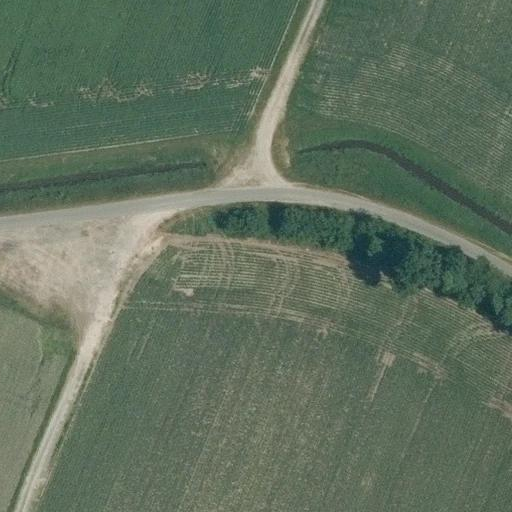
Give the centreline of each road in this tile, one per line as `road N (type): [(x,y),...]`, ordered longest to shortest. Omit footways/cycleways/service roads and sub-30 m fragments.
road 1 (track): [(511,268),(387,213),(313,196),(232,194),(0,222)]
road 2 (track): [(154,203),(25,511)]
road 3 (track): [(232,194),(315,0)]
